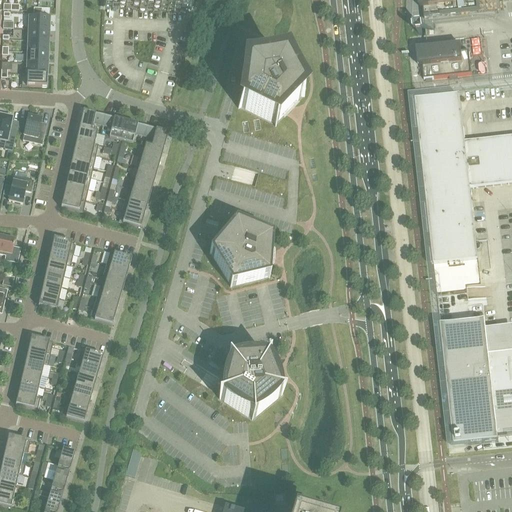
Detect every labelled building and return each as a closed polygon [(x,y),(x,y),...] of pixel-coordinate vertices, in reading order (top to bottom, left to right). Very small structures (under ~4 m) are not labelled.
[(103,0),(103,7),(104,7),(181,11),(186,11),(188,11),(191,11),(194,0),(103,0)] [(417,0),(419,9),(423,9),(424,17),(478,11),(476,0),(417,0)] [(26,31),(29,31),(49,31),(49,20),(27,19),(26,31)] [(48,43),(49,31),(29,31),(28,42),(48,43)] [(28,42),(28,53),(48,54),(48,43),(28,42)] [(418,68),(422,68),(424,81),(427,80),(427,83),(432,82),(431,80),(451,78),(451,80),(457,79),(457,77),(472,76),(469,52),(461,53),(461,46),(429,49),(416,51),(418,68)] [(47,66),(48,54),(28,53),(25,53),(25,65),(27,65),(47,66)] [(293,106),(298,100),(301,97),(304,97),(305,96),(301,96),(299,92),(286,67),(284,63),(285,60),(284,60),(283,63),(279,64),(279,63),(251,69),(246,69),(244,67),(243,68),(246,70),(245,74),(244,85),(243,92),(241,103),(241,107),(238,108),(238,109),(241,108),(245,110),(246,110),(270,122),(271,122),(274,124),(275,127),(276,127),(275,124),(278,121),(284,115),(288,110),(293,106)] [(27,76),(47,77),(47,66),(27,65),(27,76)] [(27,76),(22,75),(21,88),(46,89),(47,77),(27,76)] [(416,104),(438,298),(468,295),(468,292),(467,287),(467,283),(481,281),(470,189),(511,184),(511,138),(465,144),(460,99),(416,104)] [(83,113),(79,131),(97,135),(97,134),(91,133),(93,125),(102,127),(105,118),(83,113)] [(0,141),(6,143),(5,150),(12,152),(16,132),(9,131),(11,122),(12,120),(0,117),(0,141)] [(17,129),(25,131),(22,142),(42,147),(45,135),(39,133),(41,124),(42,121),(28,117),(27,122),(19,120),(18,124),(17,129)] [(114,121),(105,118),(102,127),(112,129),(109,139),(121,142),(126,124),(114,121)] [(126,124),(121,142),(133,145),(135,135),(144,138),(147,129),(137,127),(126,124)] [(151,149),(163,153),(168,135),(147,129),(144,138),(153,140),(151,149)] [(76,142),(98,147),(94,146),(97,135),(79,131),(76,142)] [(76,142),(74,153),(96,158),(98,147),(76,142)] [(138,157),(160,164),(163,153),(151,149),(145,148),(142,158),(138,157)] [(71,164),(93,169),(96,158),(74,153),(71,164)] [(160,164),(138,157),(135,168),(156,175),(160,164)] [(71,164),(69,175),(91,180),(93,169),(71,164)] [(153,186),(156,175),(135,168),(135,169),(138,170),(136,180),(132,179),(153,186)] [(66,187),(88,192),(91,180),(69,175),(66,187)] [(14,178),(9,202),(22,206),(25,193),(31,194),(34,182),(14,178)] [(128,190),(150,197),(153,186),(132,179),(128,190)] [(64,198),(85,203),(88,192),(66,187),(64,198)] [(150,197),(128,190),(125,201),(147,208),(150,197)] [(64,198),(61,209),(83,214),(85,203),(64,198)] [(122,212),(144,219),(147,208),(125,201),(122,212)] [(122,212),(119,224),(140,230),(144,219),(122,212)] [(270,258),(270,252),(271,244),(271,240),(273,239),(272,238),(270,239),(267,238),(267,237),(240,227),(236,225),(236,223),(235,224),(235,225),(233,229),(232,229),(214,250),(211,254),(209,254),(209,255),(211,255),(213,258),(228,283),(231,286),(230,288),(231,288),(232,286),(236,286),(263,279),(267,278),(269,279),(270,278),(268,277),(268,273),(269,265),(270,258)] [(15,241),(8,240),(0,238),(0,255),(6,257),(5,261),(17,264),(20,250),(13,249),(15,241)] [(73,257),(76,245),(54,240),(51,252),(73,257)] [(71,264),(73,257),(51,252),(48,263),(70,268),(74,269),(75,265),(71,264)] [(79,258),(83,259),(88,261),(90,255),(81,252),(79,258)] [(110,254),(106,266),(128,272),(131,261),(110,254)] [(70,269),(70,268),(48,263),(46,274),(64,278),(66,268),(70,269)] [(125,283),(128,272),(106,266),(103,277),(125,283)] [(43,285),(61,289),(64,278),(46,274),(43,285)] [(125,283),(103,277),(100,288),(122,294),(125,283)] [(8,286),(12,287),(14,279),(4,278),(4,280),(9,281),(8,286)] [(59,301),(61,289),(43,285),(41,296),(59,301)] [(118,305),(122,294),(100,288),(97,299),(118,305)] [(485,322),(483,305),(469,307),(468,297),(468,295),(438,298),(454,448),(499,443),(498,438),(511,436),(511,349),(488,352),(485,322)] [(56,312),(59,301),(41,296),(38,308),(56,312)] [(115,316),(118,305),(97,299),(94,309),(115,316)] [(115,316),(94,309),(90,321),(112,327),(115,316)] [(31,339),(28,351),(50,356),(53,344),(31,339)] [(50,356),(28,351),(26,362),(48,367),(50,356)] [(103,358),(81,352),(78,363),(100,369),(103,358)] [(256,417),(274,402),(278,399),(281,396),(282,396),(282,395),(281,395),(280,391),(274,376),(272,371),(269,364),(268,360),(267,359),(267,360),(263,360),(234,362),(230,362),(229,362),(228,362),(229,363),(228,367),(222,389),(221,395),(220,399),(219,399),(219,400),(220,400),(224,402),(228,405),(248,417),(252,420),(252,421),(252,420),(256,417)] [(26,362),(23,373),(41,377),(47,378),(48,379),(48,378),(49,373),(51,368),(48,367),(26,362)] [(96,380),(100,369),(78,363),(78,364),(82,365),(79,375),(96,380)] [(23,373),(21,384),(39,388),(44,390),(47,378),(41,377),(23,373)] [(48,378),(52,380),(57,381),(59,375),(49,373),(48,378)] [(93,391),(96,380),(79,375),(75,386),(93,391)] [(21,384),(18,395),(40,400),(36,399),(39,388),(21,384)] [(75,386),(72,397),(90,402),(93,391),(75,386)] [(15,407),(37,412),(40,400),(18,395),(15,407)] [(46,402),(51,403),(53,397),(44,395),(42,401),(46,402)] [(87,413),(90,402),(72,397),(69,408),(65,406),(65,407),(87,413)] [(62,418),(83,425),(87,413),(65,407),(62,418)] [(6,450),(28,455),(30,443),(8,438),(6,450)] [(28,455),(6,450),(3,461),(25,466),(25,465),(21,464),(24,454),(27,455),(28,455)] [(75,455),(62,451),(56,473),(63,475),(64,471),(69,473),(75,455)] [(142,454),(133,451),(125,476),(135,479),(142,454)] [(25,466),(3,461),(0,472),(22,477),(25,466)] [(0,473),(0,483),(16,487),(18,476),(22,477),(0,472),(0,473)] [(50,495),(56,497),(58,493),(63,494),(68,477),(63,475),(56,473),(50,495)] [(16,487),(0,483),(0,495),(13,498),(16,487)] [(0,507),(11,510),(13,498),(0,495),(0,507)] [(57,511),(62,499),(56,497),(50,495),(44,511),(57,511)]
